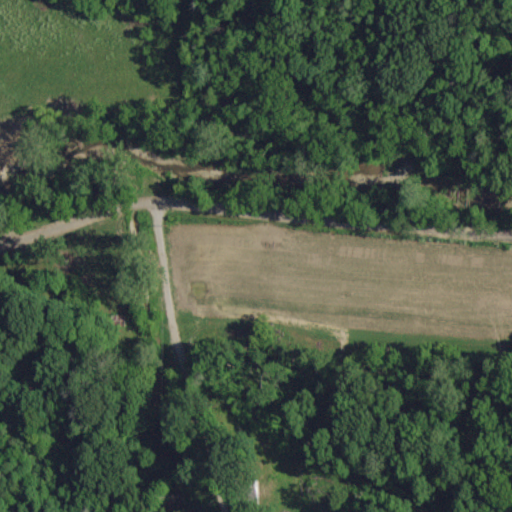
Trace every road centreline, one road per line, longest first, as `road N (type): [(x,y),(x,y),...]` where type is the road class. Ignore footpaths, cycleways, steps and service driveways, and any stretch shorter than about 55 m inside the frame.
road 1 (residential): [(0,253),(176,223),(511,256)]
road 2 (residential): [(207,226),(242,405),(246,511)]
